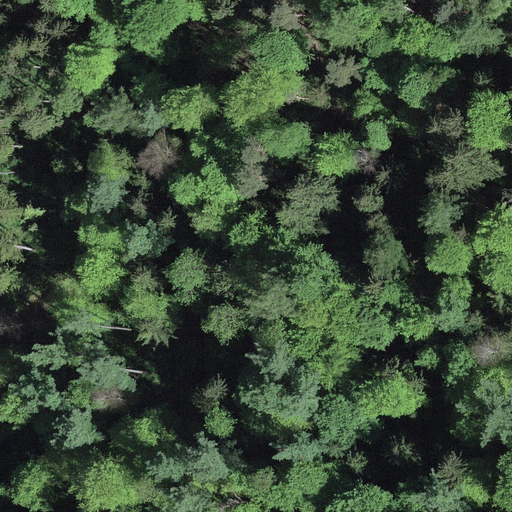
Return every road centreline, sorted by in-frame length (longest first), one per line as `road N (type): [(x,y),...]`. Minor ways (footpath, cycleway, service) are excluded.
road 1 (track): [(398,511),(386,308),(296,0)]
road 2 (track): [(49,511),(39,401),(18,379),(0,386)]
